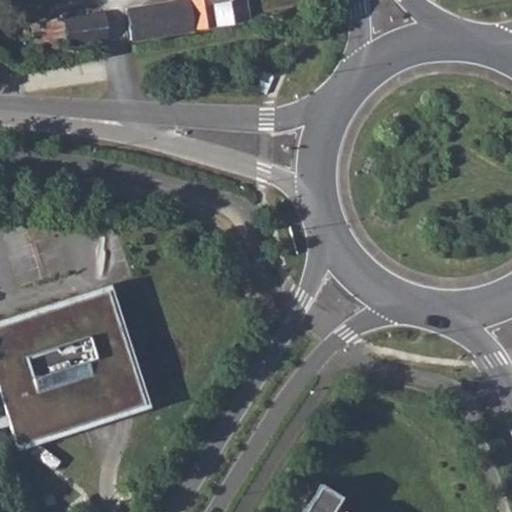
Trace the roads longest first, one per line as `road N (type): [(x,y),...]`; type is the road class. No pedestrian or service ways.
road 1 (residential): [(325,219),(304,299),(173,511)]
road 2 (unclassified): [(319,166),(188,136),(0,115)]
road 3 (residential): [(215,511),(287,396),(355,327),(398,303)]
